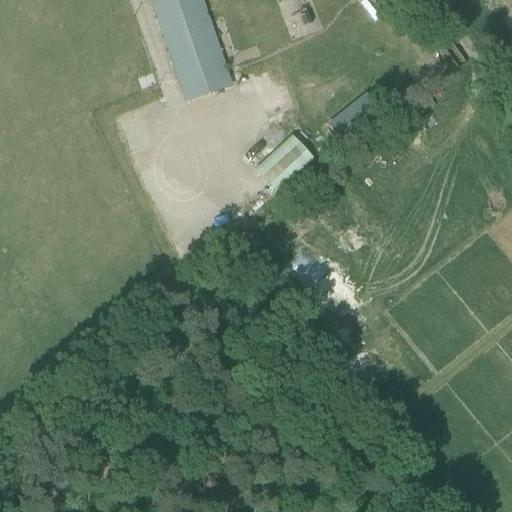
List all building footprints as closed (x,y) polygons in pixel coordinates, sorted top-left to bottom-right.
[(184,101),(229,86),(199,0),(170,0),(152,6),(184,101)] [(266,93),(288,87),(281,64),(260,70),(266,93)] [(245,70),(229,76),(233,88),(250,83),(245,70)] [(125,153),(147,143),(132,111),(110,121),(125,153)] [(326,142),(336,154),(343,148),(333,136),(326,142)] [(291,137),(254,171),(275,195),(313,161),(291,137)]
